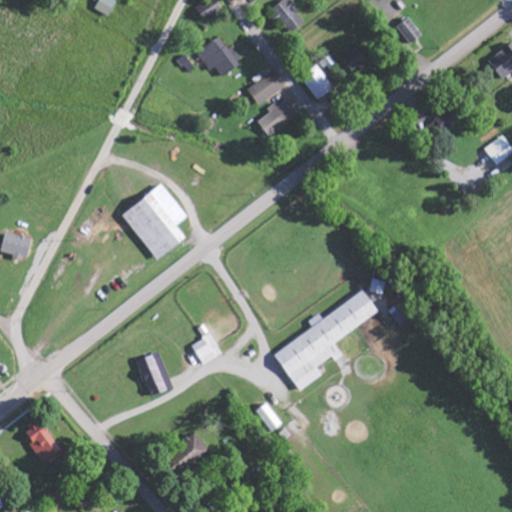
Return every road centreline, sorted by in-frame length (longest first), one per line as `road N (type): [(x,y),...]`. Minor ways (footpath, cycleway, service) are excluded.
road 1 (secondary): [(0,411),(511,11)]
road 2 (residential): [(19,346),(23,310),(185,0)]
road 3 (residential): [(161,511),(42,377)]
road 4 (residential): [(340,144),(241,10)]
